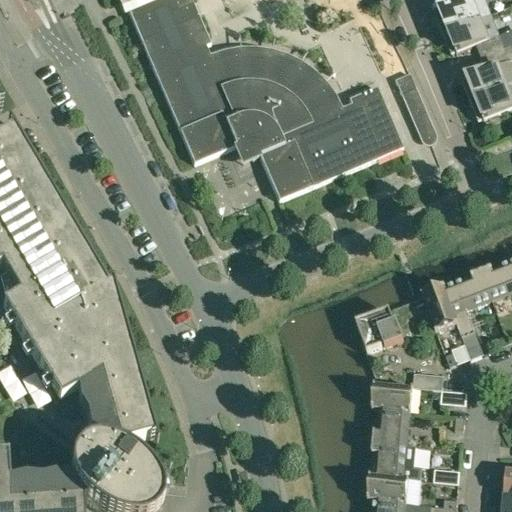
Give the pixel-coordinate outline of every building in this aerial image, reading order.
[(136,11),(128,15),(193,169),(235,151),(242,168),(259,161),(278,205),(402,152),(376,91),(348,103),(350,108),(341,112),(334,99),(324,86),(313,75),(300,66),(286,59),(271,54),(255,52),(240,52),(224,55),(209,59),(205,50),(210,48),(189,0),(148,0),(134,6),(136,11)] [(456,0),(459,7),(435,17),(443,38),(490,18),(482,0),(456,0)] [(504,52),(498,39),(490,18),(443,38),(451,59),(476,49),(481,62),(504,52)] [(462,84),(470,105),(511,87),(511,73),(509,65),(511,64),(511,51),(511,49),(504,52),(481,62),(486,74),(462,84)] [(415,92),(409,77),(394,84),(400,98),(415,92)] [(511,112),(511,87),(470,105),(478,126),(483,124),(484,126),(485,125),(484,123),(511,112)] [(71,480),(71,483),(72,483),(74,487),(76,491),(79,495),(81,498),(83,501),(85,503),(88,507),(91,510),(93,511),(160,511),(161,511),(161,508),(162,506),(162,503),(161,499),(160,496),(159,492),(158,488),(156,485),(154,481),(151,477),(149,474),(146,470),(143,467),(140,464),(136,462),(133,459),(129,457),(125,455),(121,453),(121,449),(152,441),(155,449),(156,449),(154,440),(111,287),(109,287),(110,288),(105,290),(12,134),(8,126),(6,127),(11,135),(0,140),(0,270),(5,278),(0,281),(0,286),(6,307),(2,309),(40,374),(37,376),(62,419),(79,409),(86,421),(89,435),(96,447),(93,448),(91,448),(88,449),(86,449),(84,451),(82,452),(80,453),(78,454),(77,456),(76,457),(74,459),(73,462),(72,464),(71,467),(70,469),(70,472),(70,475),(70,477),(71,480)] [(491,273),(481,277),(492,305),(511,297),(511,266),(492,274),(491,273)] [(466,315),(492,305),(481,277),(471,281),(471,282),(445,292),(445,291),(443,291),(457,328),(456,328),(462,342),(475,337),(466,315)] [(457,328),(443,291),(421,300),(422,301),(423,300),(436,335),(435,335),(435,336),(456,328),(457,328)] [(356,327),(363,345),(367,357),(384,350),(385,353),(404,346),(397,327),(394,328),(389,314),(356,327)] [(453,357),(446,360),(450,372),(457,369),(453,357)] [(414,378),(413,393),(442,395),(443,381),(414,378)] [(375,389),(374,389),(372,413),(373,414),(373,413),(377,413),(411,416),(413,393),(412,392),(412,393),(375,390),(375,389)] [(467,398),(442,395),(441,408),(466,410),(467,398)] [(377,413),(375,436),(374,436),(373,447),(407,450),(410,417),(411,417),(411,416),(377,413)] [(456,421),(455,434),(463,435),(465,422),(456,421)] [(370,480),(370,482),(404,485),(404,484),(408,485),(408,484),(409,484),(421,485),(422,472),(415,471),(417,451),(407,450),(373,447),(372,458),(373,458),(371,480),(370,480)] [(0,499),(79,495),(76,491),(74,487),(72,483),(71,483),(55,480),(39,484),(23,482),(8,485),(6,459),(0,459),(0,499)] [(435,474),(433,486),(459,489),(460,476),(435,474)] [(404,485),(370,482),(368,505),(369,505),(369,504),(373,504),(406,507),(406,508),(407,508),(409,484),(408,484),(408,485),(404,484),(404,485)] [(81,498),(79,495),(0,499),(0,511),(81,511),(81,504),(85,503),(83,501),(81,498)] [(503,511),(511,511),(511,499),(504,499),(503,511)]
